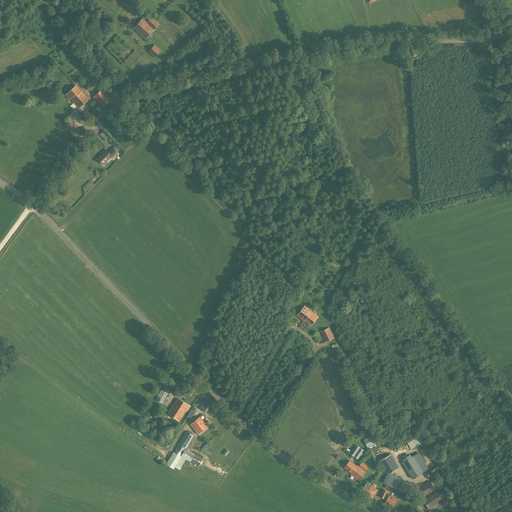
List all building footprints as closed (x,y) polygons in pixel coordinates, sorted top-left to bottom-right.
[(134,29),(145,39),(154,29),(161,22),(154,16),(153,18),(152,17),(146,22),(142,19),(134,29)] [(149,51),(154,58),(162,52),(157,45),(149,51)] [(102,76),(95,69),(91,74),(98,80),(102,76)] [(76,86),(66,95),(71,101),(72,101),(78,108),(88,99),(76,86)] [(102,89),(93,97),(101,107),(111,98),(102,89)] [(70,121),(66,126),(75,133),(78,129),(73,125),(75,124),(70,121)] [(124,128),(131,136),(135,132),(128,125),(124,128)] [(97,159),(103,165),(111,156),(113,158),(118,153),(118,152),(120,150),(115,145),(108,152),(106,150),(97,159)] [(297,316),(310,326),(317,317),(304,307),(297,316)] [(320,332),(325,342),(334,337),(329,328),(320,332)] [(190,383),(184,390),(190,396),(196,388),(190,383)] [(163,387),(155,400),(162,404),(170,390),(163,387)] [(168,413),(179,421),(183,414),(182,414),(185,409),(187,411),(190,407),(178,399),(168,413)] [(200,408),(207,413),(211,405),(205,401),(200,408)] [(195,411),(192,409),(186,417),(189,419),(195,411)] [(207,426),(199,417),(190,424),(197,434),(207,426)] [(165,464),(173,469),(175,467),(180,470),(186,460),(198,466),(202,458),(185,449),(181,456),(180,456),(185,448),(186,448),(194,436),(186,431),(175,449),(176,450),(174,453),(173,452),(165,464)] [(364,439),(368,448),(380,442),(376,434),(364,439)] [(424,442),(420,436),(407,443),(411,449),(424,442)] [(356,445),(350,453),(358,459),(361,455),(363,456),(364,454),(362,453),(364,450),(356,445)] [(413,457),(403,463),(412,479),(423,472),(429,469),(419,453),(413,457)] [(379,461),(387,475),(391,472),(399,468),(391,454),(379,461)] [(344,468),(351,473),(357,466),(350,461),(344,468)] [(351,473),(351,474),(358,480),(368,467),(362,462),(359,466),(357,465),(357,466),(351,473)] [(429,474),(432,479),(440,475),(436,470),(429,474)] [(391,472),(387,475),(383,483),(398,490),(402,482),(403,479),(393,474),(391,472)] [(430,481),(417,489),(422,497),(435,489),(430,481)] [(361,492),(372,499),(378,490),(367,483),(361,492)] [(389,492),(384,489),(380,496),(385,499),(389,492)] [(424,500),(429,509),(432,507),(431,506),(442,499),(437,492),(424,500)] [(386,502),(394,506),(397,499),(393,497),(393,496),(391,495),(390,495),(389,495),(386,502)]
